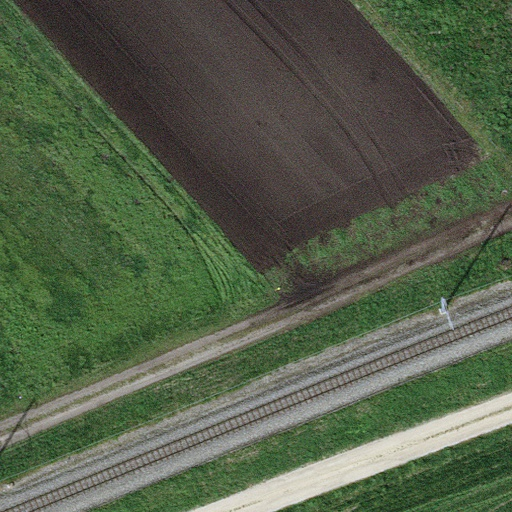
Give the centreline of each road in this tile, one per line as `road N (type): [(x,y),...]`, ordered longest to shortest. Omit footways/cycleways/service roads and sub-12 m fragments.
road 1 (track): [(0,439),(511,217)]
road 2 (track): [(265,511),(511,418)]
